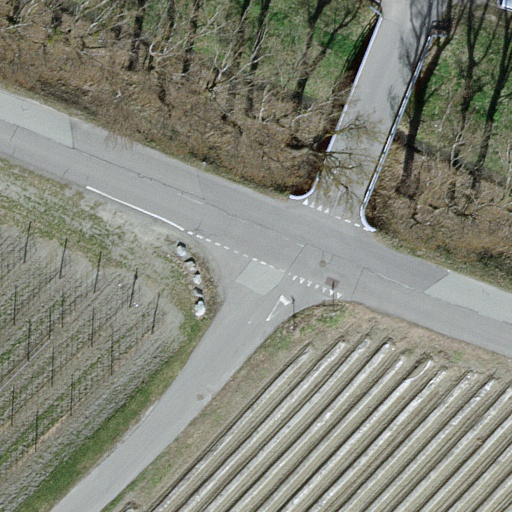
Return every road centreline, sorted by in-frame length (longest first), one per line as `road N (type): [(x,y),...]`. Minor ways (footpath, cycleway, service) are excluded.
road 1 (unclassified): [(72,511),(318,247)]
road 2 (unclassified): [(318,247),(0,121)]
road 3 (unclassified): [(408,0),(318,247)]
road 4 (unclassified): [(511,326),(318,247)]
